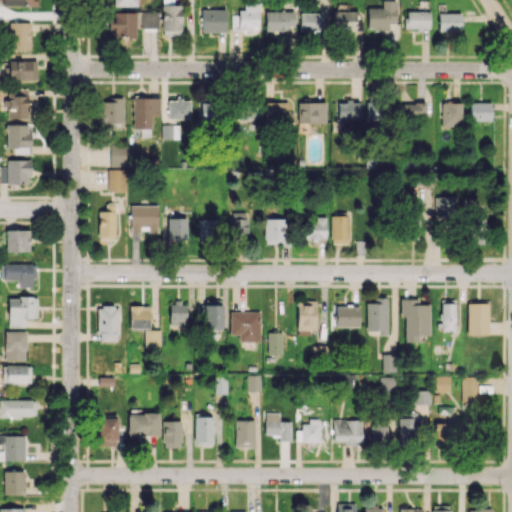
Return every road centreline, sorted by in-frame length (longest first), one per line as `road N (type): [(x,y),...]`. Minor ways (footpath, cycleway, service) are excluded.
road 1 (residential): [(72,0),(71,511)]
road 2 (residential): [(511,475),(71,475)]
road 3 (residential): [(511,69),(72,69)]
road 4 (residential): [(511,273),(72,273)]
